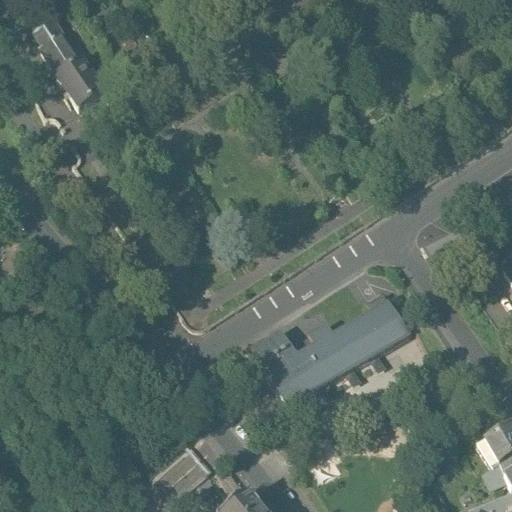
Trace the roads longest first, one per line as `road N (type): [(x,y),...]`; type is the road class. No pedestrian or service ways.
road 1 (residential): [(183,385),(0,149)]
road 2 (residential): [(183,385),(386,237)]
road 3 (residential): [(386,237),(511,428)]
road 4 (residential): [(272,511),(183,385)]
road 5 (residential): [(386,237),(511,149)]
